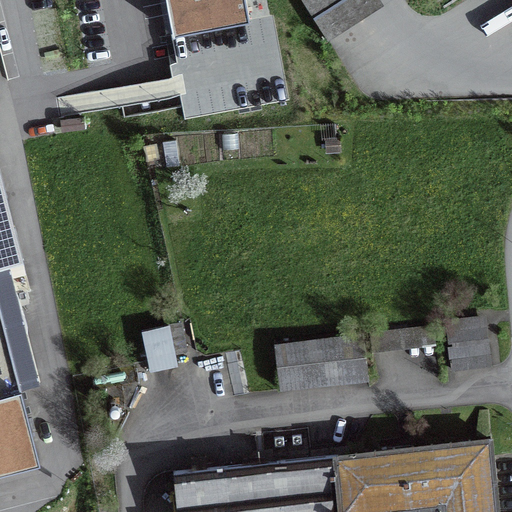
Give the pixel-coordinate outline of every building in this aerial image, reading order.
[(247,0),(168,0),(174,28),(250,14),(247,0)] [(375,0),(298,0),(325,41),(379,6),(375,0)] [(0,258),(19,255),(0,178),(0,258)] [(0,293),(0,474),(44,463),(0,293)] [(488,323),(451,326),(455,374),(492,371),(488,323)] [(432,330),(380,337),(382,356),(434,349),(432,330)] [(367,339),(281,350),(287,396),(373,385),(367,339)] [(180,511),(338,511),(445,501),(446,511),(503,511),(497,439),(176,470),(180,511)]
